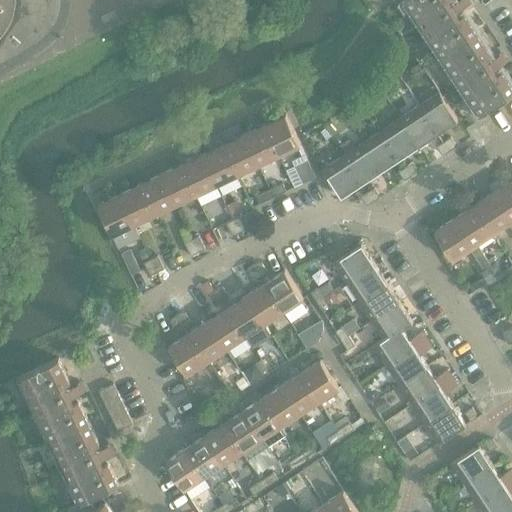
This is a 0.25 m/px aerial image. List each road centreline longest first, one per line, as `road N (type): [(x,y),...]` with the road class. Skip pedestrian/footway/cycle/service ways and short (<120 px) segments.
road 1 (residential): [(160,511),(147,490),(170,420),(121,326),(321,222),(396,218)]
road 2 (residential): [(511,428),(504,417),(506,369),(396,218)]
road 3 (residential): [(396,218),(511,142)]
